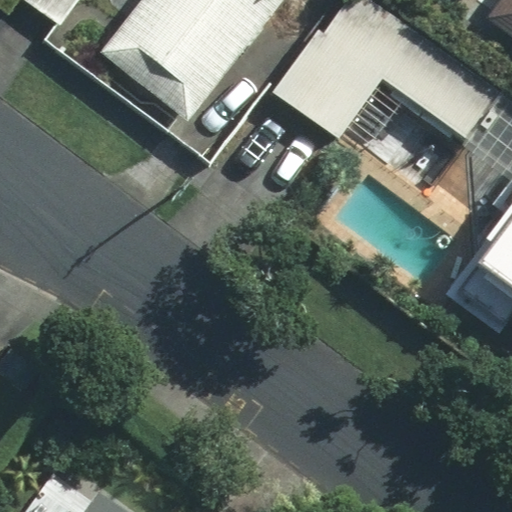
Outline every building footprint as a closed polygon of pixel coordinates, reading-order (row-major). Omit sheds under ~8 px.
[(87,0),(34,0),(67,26),(87,0)] [(292,0),(156,0),(118,51),(204,117),(292,0)] [(357,0),(350,0),(280,87),(347,141),(359,127),(379,144),(412,103),(479,157),(511,115),(511,100),(415,23),(404,37),(357,0)] [(511,0),(509,0),(498,16),(511,26),(511,0)] [(511,231),(493,258),(511,272),(511,231)] [(145,511),(113,488),(95,511),(145,511)]
